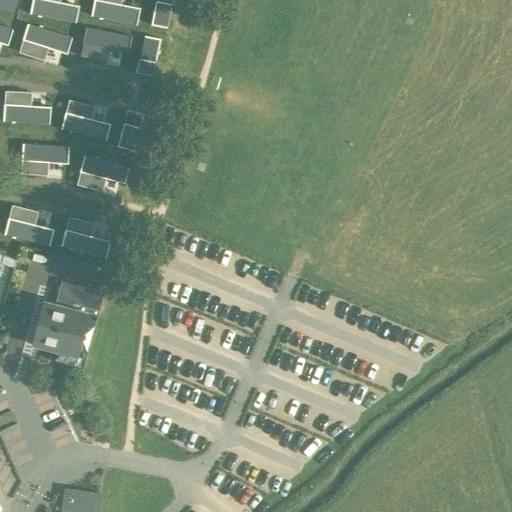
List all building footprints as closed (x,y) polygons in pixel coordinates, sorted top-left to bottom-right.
[(20,0),(0,0),(0,8),(17,13),(20,0)] [(46,0),(32,0),(30,14),(76,23),(79,6),(46,0)] [(100,0),(94,0),(91,15),(136,24),(140,8),(100,0)] [(151,24),(167,27),(171,4),(155,2),(151,24)] [(0,42),(8,45),(13,29),(0,24),(0,42)] [(67,53),(72,37),(28,24),(23,40),(67,53)] [(131,37),(86,27),(83,44),(128,53),(131,37)] [(160,38),(145,35),(140,59),(155,62),(160,38)] [(49,72),(46,82),(70,89),(73,79),(49,72)] [(50,107),(4,104),(3,121),(49,124),(50,107)] [(65,112),(61,129),(106,140),(110,124),(65,112)] [(123,123),(117,146),(133,150),(139,127),(123,123)] [(68,164),(69,147),(23,144),(22,161),(68,164)] [(125,183),(129,167),(84,155),(80,172),(125,183)] [(4,234),(50,246),(54,229),(8,218),(4,234)] [(110,241),(65,230),(61,246),(106,257),(110,241)] [(45,303),(34,345),(74,355),(85,314),(45,303)] [(103,511),(105,491),(66,487),(64,511),(103,511)]
